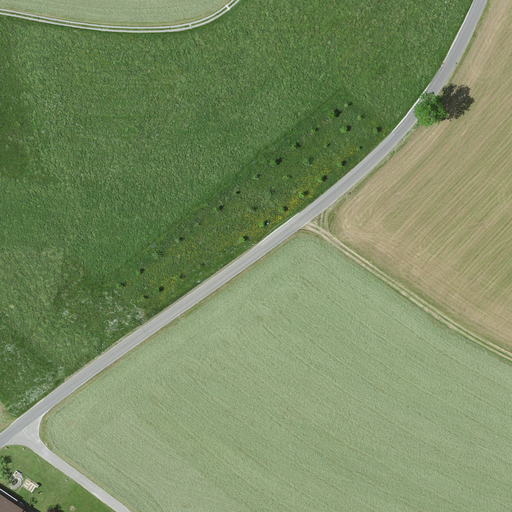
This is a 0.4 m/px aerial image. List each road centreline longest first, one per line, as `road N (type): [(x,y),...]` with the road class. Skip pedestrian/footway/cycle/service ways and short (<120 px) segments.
road 1 (unclassified): [(16,427),(367,164),(427,99),(480,0)]
road 2 (track): [(325,201),(324,233),(332,241),(471,339),(511,358)]
road 3 (unclassified): [(124,511),(16,427)]
